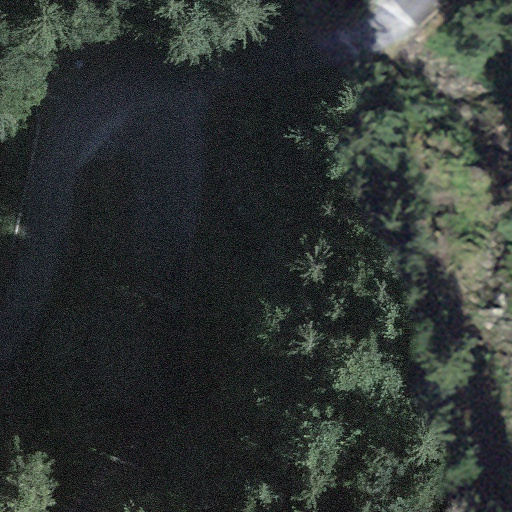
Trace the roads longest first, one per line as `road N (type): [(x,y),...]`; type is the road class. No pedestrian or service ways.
road 1 (track): [(84,511),(146,465),(156,421),(174,144),(149,94)]
road 2 (track): [(149,94),(337,50),(429,0)]
